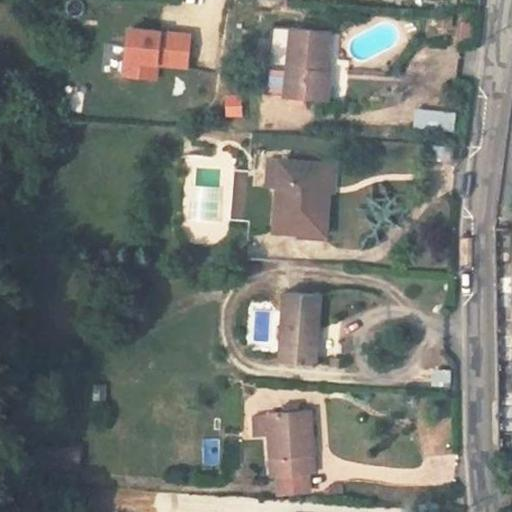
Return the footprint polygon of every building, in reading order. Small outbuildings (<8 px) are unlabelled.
[(159,22),(179,26),(182,12),(162,8),(159,22)] [(159,64),(186,67),(191,29),(125,20),(117,75),(156,80),(159,64)] [(317,26),(277,23),(273,92),(318,95),(320,73),(313,73),(317,26)] [(224,91),(223,114),(240,115),(241,92),(224,91)] [(413,108),(412,128),(453,130),(454,109),(413,108)] [(247,229),(295,233),(298,192),(290,191),(292,161),(252,159),(247,229)] [(298,192),(300,162),(292,161),(290,191),(298,192)] [(252,292),(249,357),(290,359),(293,294),(252,292)] [(267,411),(251,412),(253,477),(297,476),(295,410),(282,410),(282,404),(266,405),(267,411)] [(220,467),(220,438),(202,438),(202,467),(220,467)]
